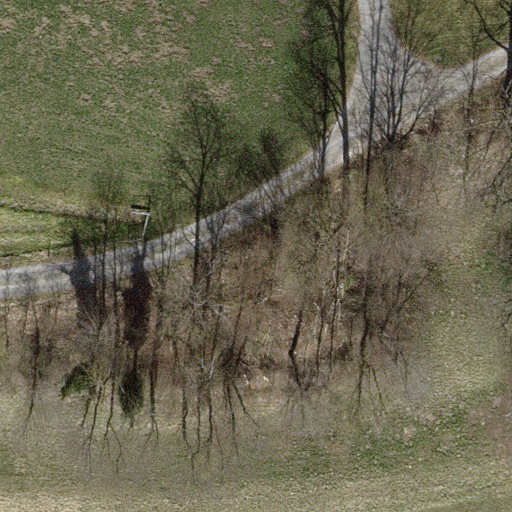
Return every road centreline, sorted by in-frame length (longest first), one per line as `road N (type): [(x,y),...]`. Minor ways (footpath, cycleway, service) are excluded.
road 1 (track): [(0,260),(169,236),(511,75)]
road 2 (track): [(358,148),(342,0)]
